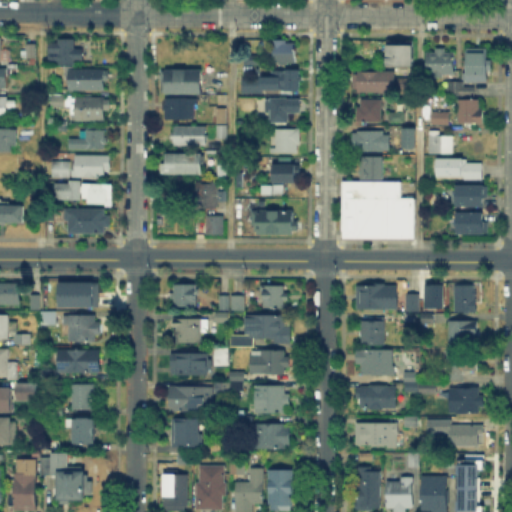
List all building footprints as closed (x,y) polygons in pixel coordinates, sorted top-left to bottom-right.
[(74,70),(59,70),(59,62),(50,62),(51,45),(60,46),(60,40),(74,40),(74,51),(83,51),(83,61),(74,61),(74,70)] [(388,66),(388,41),(414,41),(414,66),(388,66)] [(25,55),(25,42),(36,42),(36,56),(25,55)] [(276,63),(276,45),(296,45),(296,63),(276,63)] [(467,82),(467,47),(487,47),(486,82),(467,82)] [(429,76),(429,52),(455,52),(455,76),(429,76)] [(0,87),(0,68),(8,68),(8,87),(0,87)] [(286,69),(285,70),(298,70),(298,92),(285,92),(285,87),(280,87),(280,88),(263,88),(263,87),(259,87),(259,95),(244,95),(244,77),(259,77),(259,76),(272,76),(272,69),(286,69)] [(72,90),(72,71),(106,71),(106,90),(72,90)] [(202,72),(202,96),(162,95),(162,72),(202,72)] [(357,92),(358,72),(382,72),(382,92),(357,92)] [(396,86),(396,78),(410,78),(410,86),(396,86)] [(461,88),(461,93),(450,93),(450,82),(461,82),(461,88)] [(461,96),(461,88),(475,88),(475,96),(461,96)] [(0,96),(8,96),(8,120),(0,120),(0,96)] [(50,107),(50,97),(65,97),(65,107),(50,107)] [(76,118),(76,97),(105,98),(105,118),(76,118)] [(196,99),(196,120),(166,120),(166,99),(196,99)] [(300,100),(300,116),(289,116),(289,124),(268,123),(268,100),(300,100)] [(356,105),(363,105),(363,100),(382,101),(382,123),(356,123),(356,105)] [(460,122),(460,102),(484,102),(484,122),(460,122)] [(450,109),(450,126),(434,126),(434,109),(450,109)] [(218,110),(228,110),(228,140),(218,140),(218,110)] [(391,112),(404,112),(404,120),(391,120),(391,112)] [(407,138),(407,123),(415,123),(415,138),(407,138)] [(207,128),(207,146),(174,146),(174,127),(207,128)] [(69,150),(69,129),(104,129),(104,150),(69,150)] [(300,130),(300,153),(276,153),(276,129),(300,130)] [(0,130),(17,130),(16,152),(0,151),(0,130)] [(354,133),(391,133),(391,152),(354,152),(354,133)] [(453,133),(453,154),(430,154),(430,133),(453,133)] [(166,172),(166,156),(202,156),(202,172),(166,172)] [(361,179),(361,157),(385,157),(385,179),(361,179)] [(75,176),(75,158),(105,158),(105,176),(75,176)] [(440,162),(484,162),(484,179),(439,178),(440,162)] [(70,164),(70,177),(54,177),(54,164),(70,164)] [(276,166),(296,166),(296,183),(276,183),(276,166)] [(80,185),(80,198),(54,197),(54,183),(70,183),(70,180),(80,180),(80,185)] [(80,185),(84,185),(84,182),(92,183),(92,184),(103,184),(103,183),(112,183),(112,195),(106,195),(106,200),(91,200),(91,195),(84,195),(84,190),(80,190),(80,185)] [(195,206),(195,184),(215,184),(215,206),(195,206)] [(403,184),(402,199),(416,199),(416,241),(344,240),(344,184),(403,184)] [(485,187),(485,207),(459,207),(459,187),(485,187)] [(0,223),(0,205),(23,205),(23,223),(0,223)] [(68,232),(68,212),(108,212),(108,233),(68,232)] [(294,213),(294,235),(255,235),(255,212),(294,213)] [(485,215),(485,234),(459,234),(459,215),(485,215)] [(205,219),(225,219),(225,238),(205,238),(205,219)] [(93,286),(92,305),(57,305),(57,281),(93,281),(93,286)] [(0,304),(0,283),(22,283),(22,304),(0,304)] [(441,283),(424,283),(423,306),(440,306),(441,283)] [(399,285),(399,310),(358,310),(358,285),(399,285)] [(456,285),(479,285),(479,314),(456,314),(456,285)] [(172,286),(196,286),(195,306),(172,306),(172,286)] [(286,287),(286,308),(267,308),(267,287),(286,287)] [(220,307),(220,295),(228,295),(228,307),(220,307)] [(233,309),(233,295),(242,295),(242,309),(233,309)] [(407,310),(407,295),(420,295),(419,310),(407,310)] [(41,309),(41,311),(33,311),(33,297),(41,297),(41,309)] [(41,324),(41,309),(56,309),(55,324),(41,324)] [(425,322),(425,314),(436,314),(436,323),(425,322)] [(0,315),(19,315),(19,333),(32,333),(31,344),(15,344),(15,338),(0,338),(0,315)] [(246,334),(247,316),(291,317),(291,342),(255,342),(255,347),(230,347),(230,334),(246,334)] [(405,324),(405,316),(418,316),(418,324),(405,324)] [(69,323),(65,323),(65,317),(99,317),(99,342),(69,342),(69,323)] [(176,320),(207,320),(207,337),(202,337),(202,343),(176,343),(176,320)] [(451,345),(451,321),(476,321),(476,346),(451,345)] [(363,345),(363,322),(386,322),(386,345),(363,345)] [(229,348),(228,365),(215,365),(215,348),(229,348)] [(0,350),(10,350),(10,362),(19,362),(19,379),(0,378),(0,350)] [(100,351),(99,373),(59,373),(59,351),(100,351)] [(288,352),(288,375),(252,374),(252,352),(288,352)] [(171,355),(208,356),(208,376),(171,376),(171,355)] [(363,375),(363,355),(399,355),(399,375),(363,375)] [(464,381),(446,381),(446,355),(477,356),(477,369),(464,369),(464,381)] [(231,388),(231,372),(243,373),(243,388),(231,388)] [(406,381),(406,372),(419,372),(419,381),(406,381)] [(25,400),(25,382),(40,382),(40,400),(25,400)] [(217,393),(217,382),(228,382),(228,393),(217,393)] [(407,391),(407,383),(417,383),(417,391),(407,391)] [(73,384),(96,384),(95,409),(73,409),(73,384)] [(452,413),(452,385),(481,386),(481,413),(452,413)] [(256,387),(290,387),(290,417),(256,416),(256,387)] [(359,387),(397,387),(396,410),(359,410),(359,387)] [(0,413),(0,388),(13,388),(13,413),(0,413)] [(213,388),(213,413),(171,413),(171,388),(213,388)] [(407,425),(407,415),(419,415),(418,425),(407,425)] [(253,417),(253,425),(241,425),(241,417),(253,417)] [(0,444),(0,420),(16,420),(16,444),(0,444)] [(74,421),(95,421),(95,445),(74,445),(74,421)] [(201,421),(201,447),(172,447),(172,421),(201,421)] [(357,424),(398,424),(398,446),(357,446),(357,424)] [(450,445),(450,424),(479,424),(479,445),(450,445)] [(256,426),(292,426),(292,449),(255,449),(256,426)] [(225,442),(225,452),(213,452),(213,442),(225,442)] [(67,454),(67,470),(86,470),(85,501),(58,501),(59,475),(43,475),(43,458),(51,458),(51,453),(67,454)] [(7,454),(18,454),(18,468),(7,468),(7,454)] [(193,454),(193,465),(179,465),(179,454),(193,454)] [(459,463),(459,455),(469,455),(469,463),(459,463)] [(231,474),(231,460),(245,461),(245,474),(231,474)] [(198,466),(226,466),(226,511),(198,511),(198,466)] [(252,511),(235,511),(235,481),(251,481),(251,468),(263,468),(263,505),(252,505),(252,511)] [(356,508),(356,471),(382,472),(382,508),(356,508)] [(165,508),(165,472),(187,472),(187,508),(165,508)] [(37,473),(37,475),(37,511),(16,511),(16,473),(37,473)] [(271,504),(271,473),(293,473),(293,504),(271,504)] [(481,473),(481,511),(458,511),(458,473),(481,473)] [(423,511),(423,478),(448,478),(448,511),(423,511)] [(405,506),(405,511),(396,511),(396,506),(390,506),(390,482),(412,482),(412,506),(405,506)]
